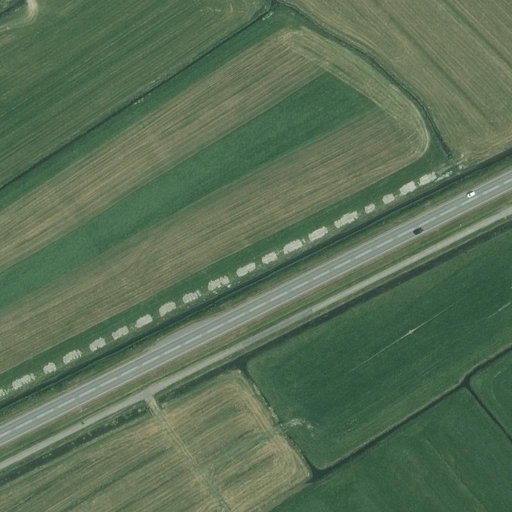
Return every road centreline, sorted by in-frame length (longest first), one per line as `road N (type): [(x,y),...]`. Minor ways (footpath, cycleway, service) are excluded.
road 1 (trunk): [(0,436),(511,179)]
road 2 (unclassified): [(0,466),(511,209)]
